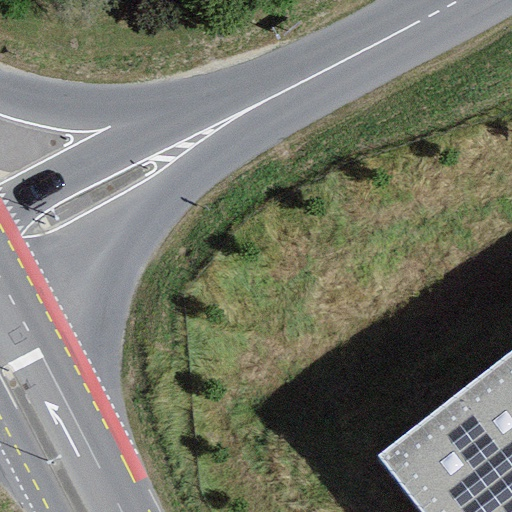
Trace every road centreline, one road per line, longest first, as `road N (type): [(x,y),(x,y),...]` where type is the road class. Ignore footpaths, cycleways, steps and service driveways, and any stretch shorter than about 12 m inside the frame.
road 1 (tertiary): [(471,0),(0,243)]
road 2 (secondary): [(95,511),(0,322)]
